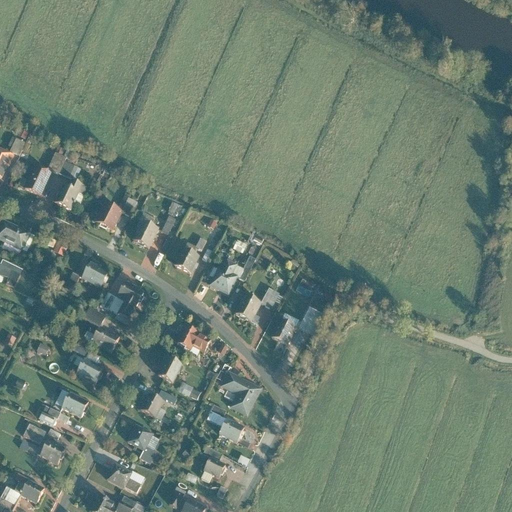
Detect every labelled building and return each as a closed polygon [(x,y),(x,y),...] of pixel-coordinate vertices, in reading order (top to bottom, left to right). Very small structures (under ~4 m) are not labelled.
[(20,132),(17,138),(25,141),(28,135),(20,132)] [(25,145),(15,141),(10,153),(19,157),(25,145)] [(0,151),(0,179),(1,180),(12,156),(0,151)] [(66,160),(54,155),(46,171),(58,176),(64,164),(66,160)] [(64,164),(58,176),(68,180),(73,169),(64,164)] [(28,181),(23,192),(41,200),(51,177),(31,168),(25,179),(28,181)] [(61,188),(53,206),(70,212),(76,196),(80,197),(83,189),(70,184),(67,191),(61,188)] [(117,211),(120,213),(131,217),(137,204),(123,198),(117,211)] [(120,213),(117,211),(104,205),(95,225),(112,232),(120,213)] [(181,209),(178,216),(184,219),(187,212),(181,209)] [(179,224),(169,219),(161,235),(171,240),(179,224)] [(216,225),(209,222),(206,230),(213,233),(216,225)] [(31,236),(2,223),(0,227),(0,243),(5,246),(3,250),(21,258),(31,236)] [(142,225),(134,243),(148,250),(157,232),(142,225)] [(205,244),(199,241),(194,249),(201,253),(205,244)] [(262,244),(255,241),(251,249),(258,252),(262,244)] [(237,242),(233,252),(242,256),(246,247),(237,242)] [(67,249),(58,244),(53,256),(62,260),(67,249)] [(182,251),(173,268),(189,276),(198,259),(182,251)] [(211,254),(206,251),(201,262),(206,265),(211,254)] [(255,262),(249,259),(239,279),(246,282),(255,262)] [(0,266),(0,282),(12,288),(20,271),(2,263),(0,266)] [(218,269),(209,288),(228,297),(235,279),(230,277),(235,267),(225,263),(222,271),(218,269)] [(89,265),(81,282),(100,291),(108,275),(89,265)] [(71,276),(65,289),(72,293),(79,280),(71,276)] [(145,293),(124,284),(117,299),(124,303),(118,315),(132,322),(145,293)] [(278,298),(267,292),(260,305),(271,311),(278,298)] [(115,299),(106,295),(99,309),(108,313),(115,299)] [(243,298),(233,316),(249,325),(259,306),(243,298)] [(98,331),(99,329),(104,319),(88,311),(82,323),(98,331)] [(321,318),(308,311),(297,331),(310,338),(321,318)] [(280,323),(272,340),(287,348),(295,331),(280,323)] [(99,329),(98,331),(91,345),(110,355),(118,339),(99,329)] [(183,330),(175,347),(189,353),(190,351),(202,356),(209,343),(183,330)] [(15,341),(8,337),(4,346),(12,349),(15,341)] [(40,346),(35,355),(44,359),(49,351),(40,346)] [(85,362),(95,367),(99,360),(88,354),(85,362)] [(172,386),(181,368),(166,361),(158,379),(172,386)] [(84,362),(76,377),(94,387),(102,371),(95,367),(85,362),(84,362)] [(259,390),(227,375),(220,389),(236,397),(230,410),(246,418),(259,390)] [(188,398),(191,391),(192,390),(182,385),(177,394),(187,399),(188,398)] [(200,396),(191,391),(188,398),(196,402),(200,396)] [(172,399),(160,393),(157,398),(169,404),(172,399)] [(68,395),(61,410),(80,420),(88,405),(68,395)] [(163,404),(147,396),(138,413),(154,421),(163,404)] [(59,416),(41,407),(38,413),(41,415),(38,421),(38,422),(53,429),(53,428),(59,416)] [(222,421),(225,415),(212,409),(206,422),(221,429),(224,424),(225,422),(222,421)] [(62,415),(59,422),(68,425),(70,419),(62,415)] [(236,446),(242,433),(224,424),(221,429),(218,437),(236,446)] [(28,427),(23,439),(39,447),(45,435),(28,427)] [(134,428),(126,445),(143,454),(145,449),(151,437),(134,428)] [(46,444),(40,457),(57,465),(63,452),(46,444)] [(155,455),(145,449),(143,454),(139,460),(149,466),(155,455)] [(209,460),(217,464),(220,457),(207,450),(203,457),(209,460)] [(185,453),(181,457),(186,462),(190,459),(185,453)] [(217,464),(209,460),(202,474),(218,481),(225,467),(217,464)] [(113,468),(106,483),(123,491),(131,476),(113,468)] [(160,477),(142,469),(136,481),(154,489),(160,477)] [(17,477),(14,482),(21,485),(24,480),(17,477)] [(42,492),(28,484),(21,499),(35,506),(42,492)] [(225,491),(219,488),(215,497),(222,500),(225,491)] [(176,489),(168,506),(176,510),(184,493),(176,489)] [(6,491),(1,501),(14,507),(19,497),(6,491)] [(98,498),(91,511),(112,511),(115,507),(107,503),(108,503),(98,498)] [(142,511),(144,509),(123,499),(120,504),(133,511),(131,511),(142,511)] [(187,501),(181,511),(203,511),(204,510),(187,501)]
